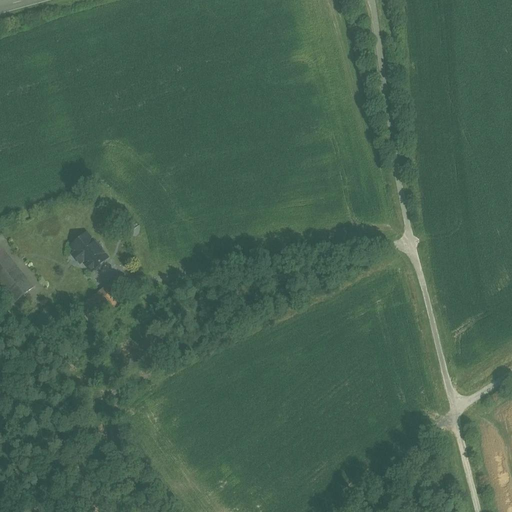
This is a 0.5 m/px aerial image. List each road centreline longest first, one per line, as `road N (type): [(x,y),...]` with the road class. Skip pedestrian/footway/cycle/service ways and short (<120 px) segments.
road 1 (unclassified): [(458,411),(400,211),(370,0)]
road 2 (track): [(337,511),(458,411)]
